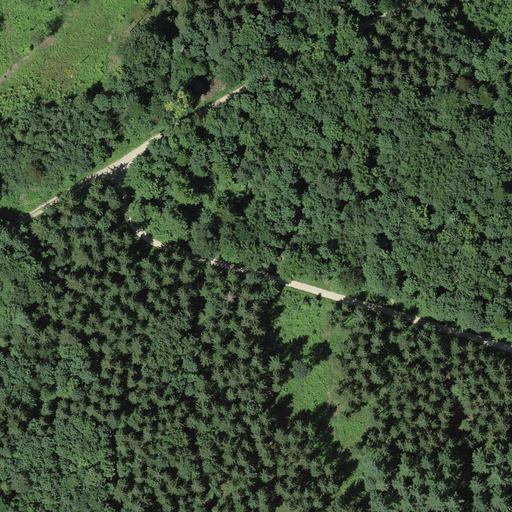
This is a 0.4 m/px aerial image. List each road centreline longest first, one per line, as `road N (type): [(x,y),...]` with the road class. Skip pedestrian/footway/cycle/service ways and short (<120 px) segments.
road 1 (track): [(511,347),(151,247),(126,217),(107,169)]
road 2 (track): [(421,0),(107,169)]
road 3 (track): [(0,225),(107,169)]
